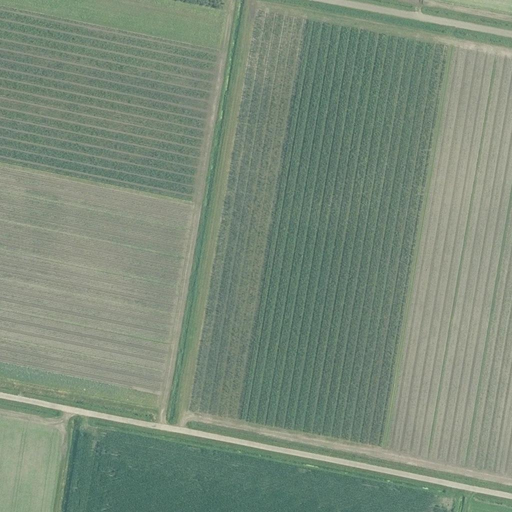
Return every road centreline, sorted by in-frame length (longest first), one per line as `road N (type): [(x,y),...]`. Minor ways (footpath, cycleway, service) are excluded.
road 1 (track): [(0,397),(511,497)]
road 2 (track): [(248,0),(180,434)]
road 3 (unclassified): [(511,37),(314,0)]
